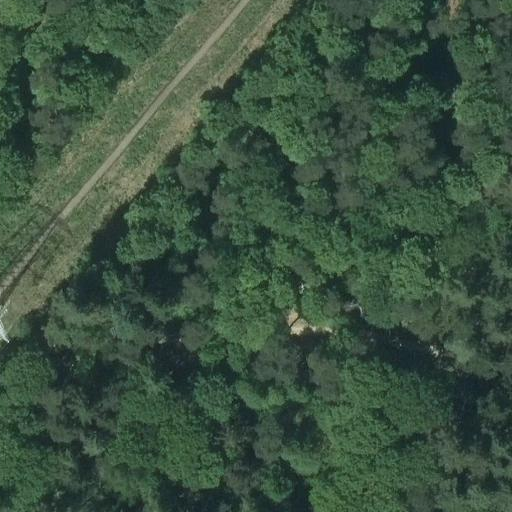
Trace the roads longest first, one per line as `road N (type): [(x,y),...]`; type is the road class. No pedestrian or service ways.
road 1 (track): [(511,358),(449,370),(392,339),(312,330),(0,356)]
road 2 (track): [(432,511),(431,426),(449,370),(454,0)]
